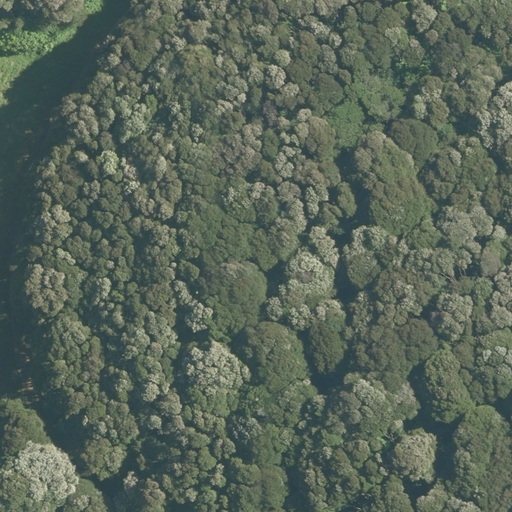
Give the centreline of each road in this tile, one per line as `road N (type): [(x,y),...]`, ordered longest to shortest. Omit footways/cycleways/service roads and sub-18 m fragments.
road 1 (track): [(133,0),(81,50),(0,254)]
road 2 (track): [(0,342),(18,462),(53,511)]
